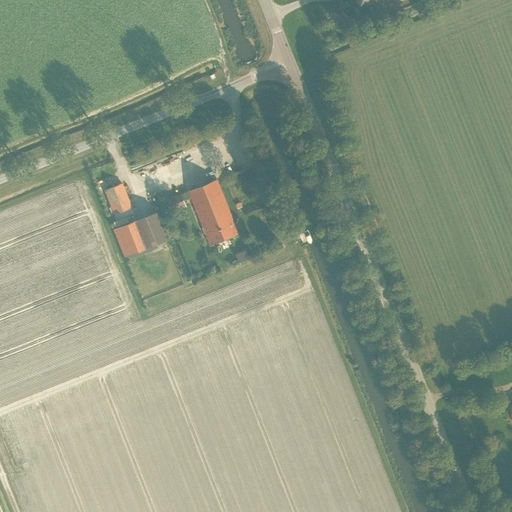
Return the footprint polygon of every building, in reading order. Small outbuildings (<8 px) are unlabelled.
[(378,4),(387,0),(359,0),(364,13),(365,12),(367,17),(382,12),(378,4)] [(188,144),(125,167),(131,186),(195,164),(188,144)] [(90,173),(92,180),(101,177),(99,170),(90,173)] [(240,233),(218,179),(189,191),(211,245),(240,233)] [(105,190),(115,214),(133,207),(123,183),(105,190)] [(180,194),(168,198),(173,211),(185,206),(180,194)] [(114,229),(125,257),(168,240),(157,212),(114,229)] [(172,256),(176,254),(171,244),(167,246),(172,256)]
